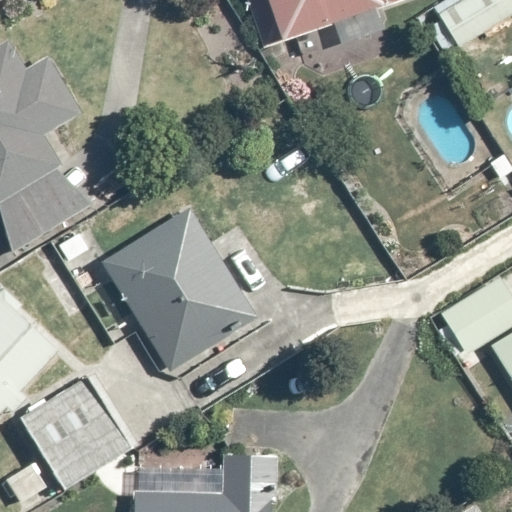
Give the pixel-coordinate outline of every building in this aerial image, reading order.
[(249,0),(267,47),(395,0),(249,0)] [(460,47),(511,15),(511,0),(443,0),(435,6),(460,47)] [(29,70),(10,38),(0,43),(0,215),(21,249),(89,207),(45,134),(83,111),(50,58),(29,70)] [(259,315),(191,206),(103,261),(171,370),(259,315)] [(473,355),(494,343),(511,374),(511,290),(505,278),(448,311),(473,355)] [(0,413),(61,347),(3,294),(0,296),(0,413)] [(24,511),(28,511),(64,490),(135,446),(89,371),(18,415),(42,453),(3,477),(24,511)] [(275,511),(277,453),(225,451),(224,464),(173,463),(172,491),(134,490),(133,511),(275,511)]
